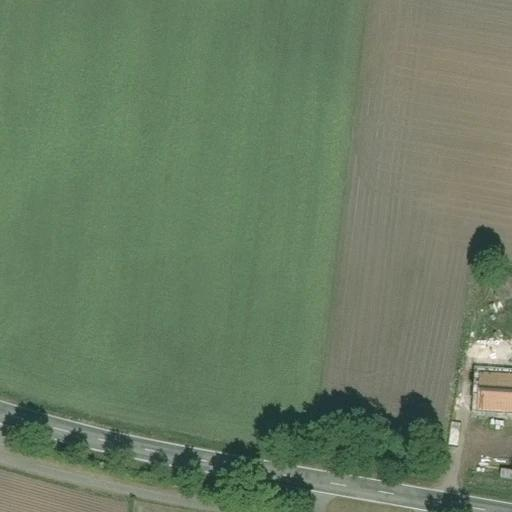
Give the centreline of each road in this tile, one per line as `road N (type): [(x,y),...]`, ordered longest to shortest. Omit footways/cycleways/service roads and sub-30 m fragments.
road 1 (tertiary): [(0,407),(90,438),(481,511)]
road 2 (unknown): [(511,312),(470,510)]
